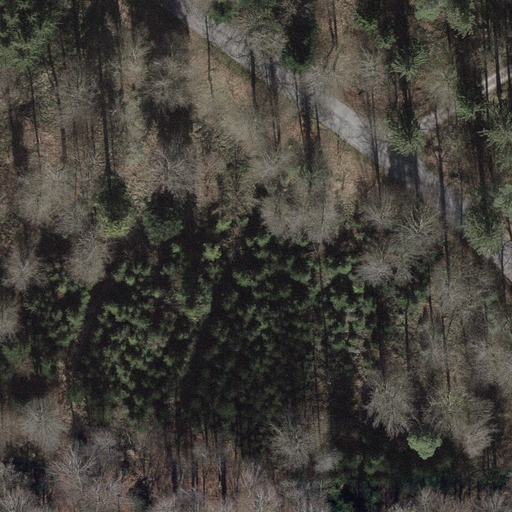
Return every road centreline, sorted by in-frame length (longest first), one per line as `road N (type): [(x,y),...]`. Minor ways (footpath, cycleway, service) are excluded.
road 1 (unclassified): [(511,264),(391,155),(172,0)]
road 2 (track): [(511,76),(391,155)]
